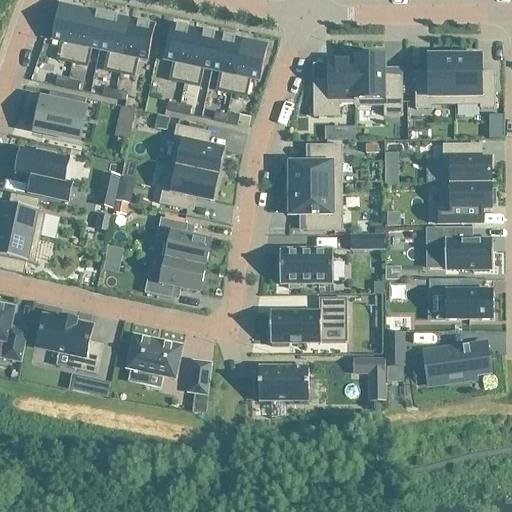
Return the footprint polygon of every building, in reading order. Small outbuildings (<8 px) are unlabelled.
[(57,60),(71,63),(83,10),(58,4),(51,41),(60,43),(57,60)] [(98,51),(106,15),(83,10),(75,45),(71,63),(86,66),(90,49),(98,51)] [(104,70),(118,74),(130,20),(106,15),(98,51),(107,53),(104,70)] [(154,24),(130,19),(122,56),(119,73),(133,76),(137,59),(147,61),(154,24)] [(169,80),(183,84),(195,30),(171,24),(163,61),(173,63),(169,80)] [(211,71),(219,34),(195,30),(183,84),(198,86),(202,69),(211,71)] [(234,76),(242,39),(219,34),(211,71),(207,88),(222,92),(225,74),(234,76)] [(267,45),(242,39),(234,76),(231,94),(245,97),(249,79),(259,81),(267,45)] [(454,56),(454,105),(479,105),(479,109),(494,109),(494,77),(480,77),(480,56),(475,56),(475,52),(458,52),(458,56),(454,56)] [(354,57),(354,59),(354,105),(354,107),(383,107),(383,117),(401,116),(401,74),(384,74),(384,57),(377,57),(377,53),(359,53),(359,57),(354,57)] [(429,105),(454,105),(454,56),(450,57),(450,53),(432,53),(432,57),(428,57),(428,78),(414,78),(414,109),(429,109),(429,105)] [(354,105),(354,59),(328,59),(328,75),(325,79),(312,79),(312,117),(339,117),(338,105),(354,105)] [(54,86),(66,88),(67,80),(56,78),(54,86)] [(67,80),(66,88),(78,91),(80,83),(67,80)] [(101,96),(113,99),(115,91),(103,88),(101,96)] [(115,91),(113,99),(125,101),(126,93),(115,91)] [(82,110),(85,99),(59,94),(56,104),(42,101),(35,131),(77,140),(83,110),(82,110)] [(165,110),(177,113),(179,105),(167,102),(165,110)] [(179,105),(177,113),(189,115),(191,107),(179,105)] [(212,120),(224,123),(226,115),(214,112),(212,120)] [(226,115),(224,123),(236,126),(238,117),(226,115)] [(171,166),(217,176),(222,150),(200,145),(203,132),(175,126),(172,141),(176,142),(171,166)] [(353,127),(339,127),(340,140),(353,140),(353,127)] [(289,190),(341,189),(341,145),(310,146),(310,163),(289,163),(289,190)] [(378,145),(365,145),(365,154),(378,154),(378,145)] [(442,145),(442,185),(490,184),(490,158),(475,158),(475,145),(442,145)] [(21,150),(20,155),(16,154),(13,169),(17,170),(16,174),(32,178),(28,194),(67,202),(71,185),(63,183),(68,160),(55,158),(56,154),(35,149),(35,153),(21,150)] [(211,201),(217,176),(171,166),(166,190),(162,189),(158,204),(186,210),(189,197),(211,201)] [(490,184),(442,185),(442,210),(438,210),(438,225),(475,225),(475,211),(490,211),(490,206),(495,206),(495,190),(490,190),(490,184)] [(342,231),(341,189),(289,190),(289,216),(305,216),(305,232),(342,231)] [(0,204),(0,230),(39,239),(44,213),(36,212),(39,200),(15,195),(13,207),(0,204)] [(98,196),(96,205),(110,208),(112,199),(98,196)] [(109,217),(97,215),(94,229),(106,231),(109,217)] [(164,244),(161,258),(204,267),(209,242),(184,236),(187,224),(160,219),(155,242),(164,244)] [(492,270),(492,241),(472,241),(472,229),(434,229),(434,248),(444,248),(444,270),(472,270),(472,274),(488,274),(488,270),(492,270)] [(39,239),(0,230),(0,257),(2,258),(0,265),(0,269),(23,275),(25,263),(33,265),(39,239)] [(384,250),(383,235),(349,235),(349,251),(384,250)] [(279,285),(332,284),(332,250),(279,250),(279,285)] [(204,267),(161,258),(158,272),(149,270),(143,293),(171,299),(173,287),(198,293),(204,267)] [(400,281),(400,267),(384,267),(384,281),(400,281)] [(444,294),(444,321),(493,320),(492,292),(460,292),(460,280),(428,281),(428,294),(444,294)] [(270,344),(272,344),(272,347),(288,347),(288,344),(320,343),(320,327),(345,327),(345,299),(318,299),(319,312),(269,313),(270,344)] [(0,341),(5,343),(2,358),(20,362),(27,331),(10,328),(14,310),(14,308),(12,307),(12,308),(0,305),(0,341)] [(43,316),(36,348),(74,357),(71,369),(96,375),(102,345),(88,342),(91,327),(75,323),(75,321),(60,318),(59,320),(43,316)] [(402,334),(386,334),(386,367),(402,367),(402,334)] [(174,379),(181,346),(133,336),(126,369),(131,370),(128,382),(144,385),(147,373),(174,379)] [(485,344),(426,352),(431,385),(468,380),(467,376),(489,373),(485,344)] [(354,374),(367,374),(367,402),(385,402),(384,360),(354,360),(354,374)] [(211,364),(191,361),(187,393),(206,395),(211,364)] [(258,402),(308,402),(308,368),(258,368),(258,402)]
